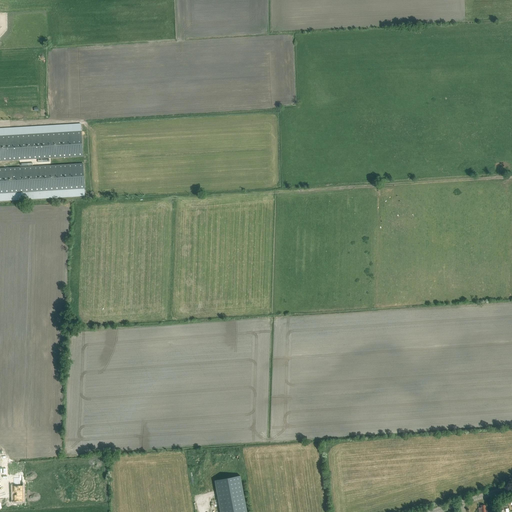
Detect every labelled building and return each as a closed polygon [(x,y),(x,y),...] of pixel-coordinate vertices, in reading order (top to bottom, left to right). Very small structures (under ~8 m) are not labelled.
[(0,121),(38,119),(38,110),(0,111),(0,121)] [(81,131),(0,136),(0,193),(84,188),(83,164),(0,168),(0,160),(83,156),(81,131)] [(214,481),(220,511),(247,511),(240,476),(214,481)] [(13,486),(13,501),(14,501),(23,501),(23,485),(22,485),(22,486),(18,486),(17,484),(20,484),(20,478),(14,478),(14,484),(15,484),(15,486),(13,486)] [(218,511),(216,498),(208,499),(210,511),(218,511)]
